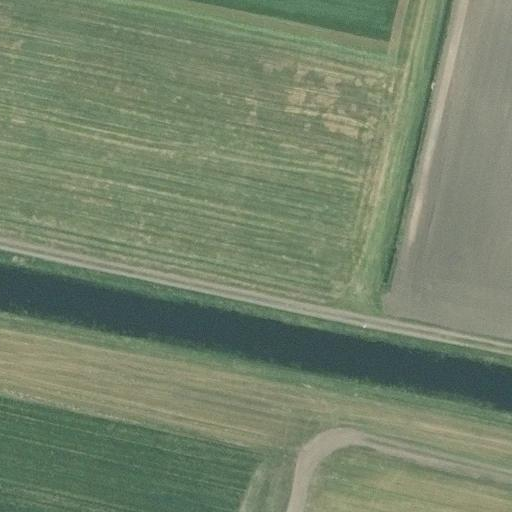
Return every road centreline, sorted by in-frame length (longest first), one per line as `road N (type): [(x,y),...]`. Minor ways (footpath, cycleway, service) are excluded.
road 1 (track): [(511,351),(0,245)]
road 2 (track): [(511,452),(356,417),(325,432),(311,511)]
